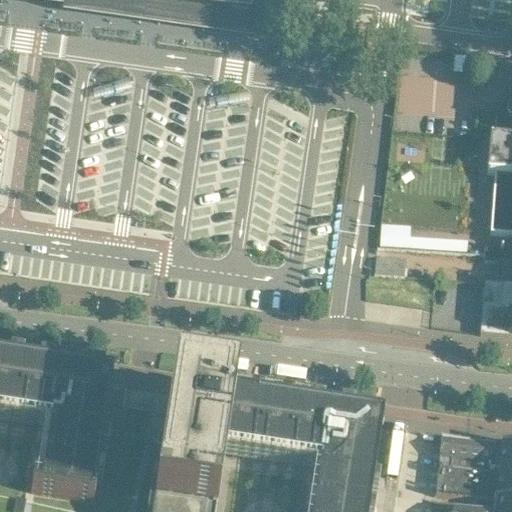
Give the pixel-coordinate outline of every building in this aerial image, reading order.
[(63,0),(64,2),(66,3),(68,5),(70,5),(72,6),(256,32),(258,32),(260,32),(262,31),(264,30),(266,28),(267,27),(268,25),(268,22),(271,0),(63,0)] [(453,58),(452,74),(475,76),(476,59),(453,58)] [(511,108),(510,109),(508,111),(507,116),(510,119),(511,119),(511,123),(495,122),(493,142),(511,143),(511,108)] [(494,176),(494,177),(511,178),(511,143),(493,142),(489,142),(486,175),(494,176)] [(511,178),(494,177),(490,236),(511,238),(511,178)] [(483,267),(497,268),(499,252),(484,251),(483,267)] [(497,268),(495,286),(511,287),(511,252),(499,252),(497,268)] [(376,260),(373,278),(405,280),(406,262),(376,260)] [(481,315),(511,317),(511,287),(495,286),(495,287),(483,286),(483,287),(484,287),(481,315)] [(511,317),(481,315),(479,336),(479,337),(511,339),(511,317)] [(170,396),(170,397),(156,395),(151,415),(137,413),(123,410),(126,389),(0,369),(0,440),(44,447),(33,511),(90,511),(103,443),(162,453),(152,511),(217,511),(223,475),(319,492),(315,511),(368,511),(381,428),(170,396)] [(439,460),(438,468),(498,476),(511,477),(511,448),(441,438),(441,442),(440,442),(439,460)] [(438,468),(435,498),(494,502),(508,504),(508,505),(511,505),(511,477),(498,476),(438,468)] [(475,511),(431,508),(430,511),(511,511),(511,505),(508,505),(508,504),(494,502),(493,511),(475,511)]
